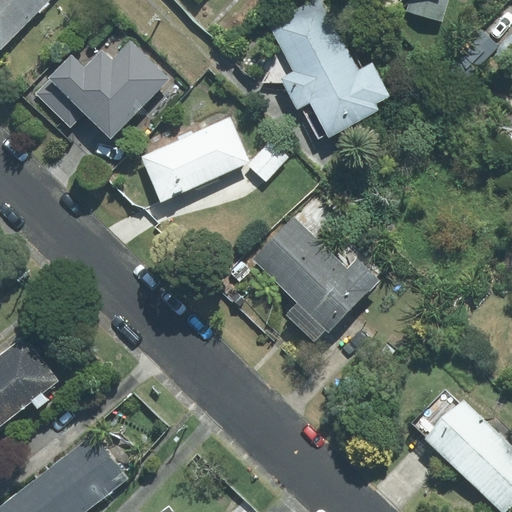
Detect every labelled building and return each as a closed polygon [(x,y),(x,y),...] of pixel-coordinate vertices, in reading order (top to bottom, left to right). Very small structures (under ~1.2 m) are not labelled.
[(0,0),(0,39),(9,48),(55,0),(0,0)] [(314,0),(277,24),(299,60),(285,69),(312,112),(326,104),(344,132),(404,94),(382,58),(367,67),(325,0),(314,0)] [(449,21),(453,0),(399,0),(398,10),(449,21)] [(78,128),(96,111),(123,139),(184,80),(141,36),(118,58),(109,49),(92,65),(80,53),(41,90),(78,128)] [(271,137),(254,158),(234,113),(145,153),(169,205),(256,165),(272,179),(292,155),(271,137)] [(260,258),(307,301),(296,313),(325,340),(336,328),(342,333),(381,289),(394,276),(353,239),(341,252),(300,215),(260,258)] [(0,434),(42,403),(46,408),(59,399),(54,393),(67,383),(32,336),(0,360),(0,444),(4,441),(0,436),(0,434)] [(430,432),(438,440),(511,511),(511,439),(474,403),(470,399),(461,409),(453,401),(439,416),(442,419),(430,432)] [(0,511),(90,511),(138,474),(102,429),(0,509),(0,511)]
